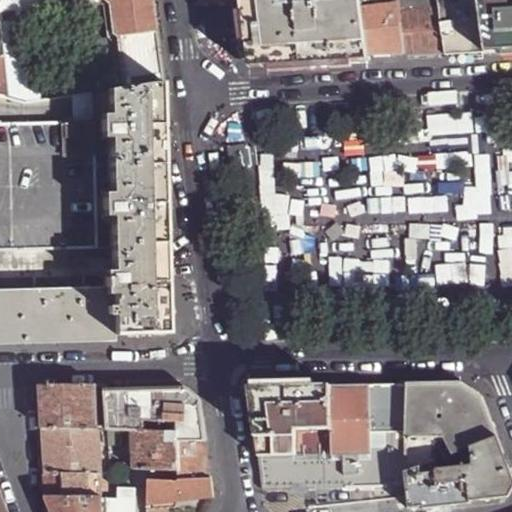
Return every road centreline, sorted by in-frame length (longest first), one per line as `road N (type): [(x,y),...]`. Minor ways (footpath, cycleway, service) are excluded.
road 1 (unknown): [(511,143),(285,154),(271,182),(275,273),(285,285),(373,279)]
road 2 (residential): [(511,78),(189,102)]
road 3 (residential): [(221,358),(504,358)]
road 4 (residential): [(189,102),(221,358)]
road 5 (residential): [(0,368),(221,358)]
road 6 (residential): [(221,358),(239,511)]
